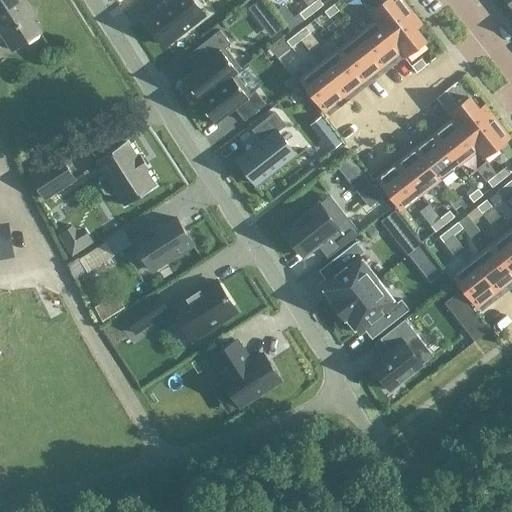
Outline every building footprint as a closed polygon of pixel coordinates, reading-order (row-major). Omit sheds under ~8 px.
[(22,0),(0,0),(0,32),(12,51),(39,33),(26,13),(30,11),(22,0)] [(192,0),(168,0),(144,19),(165,46),(204,15),(192,0)] [(261,0),(250,9),(257,19),(269,10),(261,0)] [(318,0),(316,0),(309,6),(314,13),(323,5),(318,0)] [(413,15),(401,0),(386,0),(370,13),(376,20),(388,35),(413,15)] [(288,24),(295,20),(283,1),(276,6),(288,24)] [(334,5),(324,12),(329,18),(339,11),(334,5)] [(314,13),(309,6),(299,14),(304,20),(314,13)] [(413,15),(388,35),(401,52),(400,52),(404,57),(425,41),(415,29),(421,24),(413,15)] [(401,52),(388,35),(376,20),(357,35),(382,67),(400,52),(401,52)] [(305,27),(296,34),(301,40),(310,33),(305,27)] [(183,78),(200,100),(235,74),(237,73),(238,74),(239,74),(238,72),(242,69),(225,49),(231,45),(220,30),(196,49),(206,62),(184,79),(183,77),(183,78)] [(301,40),(296,34),(286,41),(291,48),(301,40)] [(357,35),(338,49),(363,81),(382,67),(357,35)] [(363,81),(338,49),(320,64),(344,96),(363,81)] [(421,59),(411,66),(417,73),(426,65),(421,59)] [(344,96),(320,64),(300,80),(325,111),(344,96)] [(216,125),(217,124),(216,123),(234,109),(244,121),(266,105),(255,91),(251,94),(235,74),(200,100),(199,101),(198,100),(197,100),(216,125)] [(451,97),(446,91),(436,98),(441,105),(451,97)] [(466,136),(492,116),(484,106),(479,110),(469,98),(448,114),(452,119),(453,118),(466,136)] [(237,161),(255,185),(295,154),(277,131),(285,125),(275,113),(253,130),(262,141),(237,161)] [(492,116),(466,136),(478,150),(477,151),(483,158),(509,138),(492,116)] [(453,118),(452,119),(434,133),(459,165),(477,151),(478,150),(466,136),(453,118)] [(321,138),(331,150),(340,143),(330,131),(321,138)] [(434,133),(415,148),(440,180),(459,165),(434,133)] [(137,158),(126,141),(96,161),(106,176),(101,179),(100,185),(105,193),(111,194),(115,191),(125,206),(155,186),(144,170),(148,167),(141,156),(137,158)] [(415,148),(396,162),(421,194),(440,180),(415,148)] [(313,156),(300,166),(305,173),(318,163),(313,156)] [(371,206),(382,198),(349,156),(338,165),(371,206)] [(44,199),(75,180),(61,157),(30,177),(44,199)] [(421,194),(396,162),(376,178),(401,210),(421,194)] [(501,180),(511,173),(506,167),(497,174),(501,180)] [(501,180),(497,174),(487,181),(492,188),(501,180)] [(510,191),(505,185),(496,192),(501,199),(510,191)] [(468,196),(473,202),(483,195),(478,189),(468,196)] [(283,232),(303,257),(318,246),(328,258),(360,233),(349,219),(348,220),(330,197),(320,204),(319,204),(283,232)] [(486,200),(477,207),(482,214),(491,206),(486,200)] [(454,217),(449,211),(440,218),(445,225),(454,217)] [(176,218),(155,231),(152,228),(133,240),(153,271),(157,268),(158,271),(168,265),(166,262),(193,245),(176,218)] [(435,232),(445,225),(440,218),(430,226),(435,232)] [(453,236),(463,228),(458,222),(448,229),(453,236)] [(0,257),(13,256),(7,224),(0,225),(0,257)] [(85,231),(72,236),(69,227),(62,230),(72,255),(92,246),(85,231)] [(408,228),(397,237),(410,254),(422,245),(408,228)] [(453,236),(448,229),(439,237),(444,243),(453,236)] [(511,232),(510,230),(491,245),(511,271),(511,232)] [(111,237),(120,263),(139,256),(134,242),(131,243),(127,231),(111,237)] [(106,242),(79,259),(88,272),(114,255),(106,242)] [(362,253),(354,243),(334,259),(342,268),(319,286),(331,302),(330,303),(336,312),(376,281),(357,258),(362,253)] [(511,280),(511,271),(491,245),(472,260),(497,292),(511,280)] [(497,292),(472,260),(453,275),(477,307),(497,292)] [(443,273),(436,264),(425,273),(432,282),(443,273)] [(193,340),(221,322),(237,312),(233,307),(216,281),(201,291),(200,289),(199,290),(200,292),(188,299),(187,297),(186,298),(187,300),(172,309),(193,340)] [(394,305),(376,281),(336,312),(343,320),(345,319),(357,335),(380,317),(388,327),(407,311),(399,301),(394,305)] [(135,334),(169,312),(158,295),(124,317),(135,334)] [(98,321),(123,314),(118,297),(94,303),(98,321)] [(0,342),(30,340),(28,302),(0,304),(0,342)] [(488,331),(473,312),(461,322),(475,341),(488,331)] [(389,350),(370,365),(390,390),(433,356),(405,319),(380,339),(389,350)] [(237,341),(212,357),(226,378),(223,380),(240,407),(280,381),(263,354),(251,362),(237,341)] [(125,363),(141,356),(137,346),(120,353),(125,363)]
